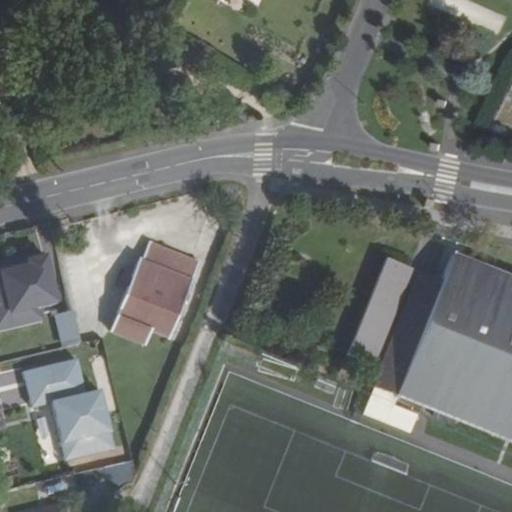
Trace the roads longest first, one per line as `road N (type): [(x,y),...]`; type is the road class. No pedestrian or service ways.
road 1 (tertiary): [(0,208),(210,157),(313,155)]
road 2 (tertiary): [(313,155),(511,191)]
road 3 (residential): [(378,0),(313,155)]
